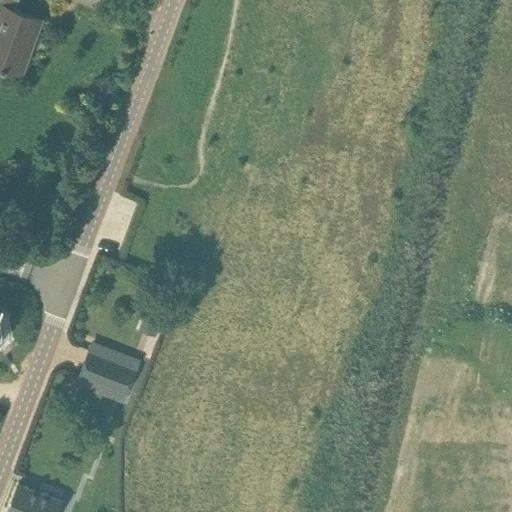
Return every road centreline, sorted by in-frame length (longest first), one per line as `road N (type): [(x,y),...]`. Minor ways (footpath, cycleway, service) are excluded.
road 1 (unclassified): [(72,288),(179,0)]
road 2 (unclassified): [(0,479),(72,288)]
